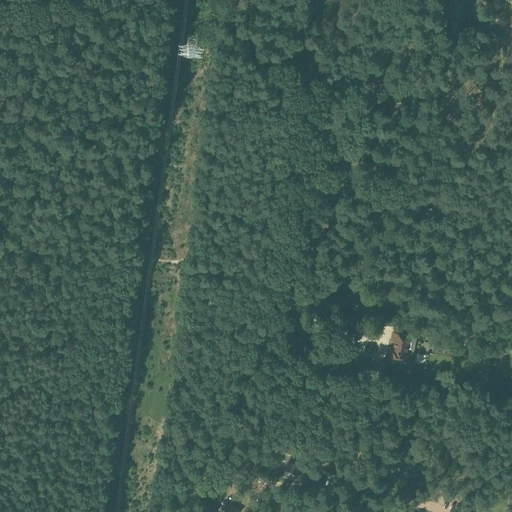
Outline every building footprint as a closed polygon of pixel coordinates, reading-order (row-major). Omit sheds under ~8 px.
[(398,285),(397,291),(396,293),(408,295),(410,287),(398,285)] [(342,302),(354,307),(359,297),(347,291),(342,302)] [(393,294),(385,292),(384,299),(391,300),(393,294)] [(368,320),(370,313),(359,311),(358,318),(368,320)] [(389,359),(408,362),(410,352),(406,352),(409,336),(393,333),(391,340),(395,340),(394,349),(391,349),(389,359)] [(435,335),(433,345),(458,350),(460,339),(435,335)] [(308,468),(288,461),(283,474),(293,478),(303,481),(306,473),(308,468)] [(320,474),(339,478),(341,470),(322,465),(320,474)] [(236,511),(238,509),(225,501),(218,511),(236,511)]
